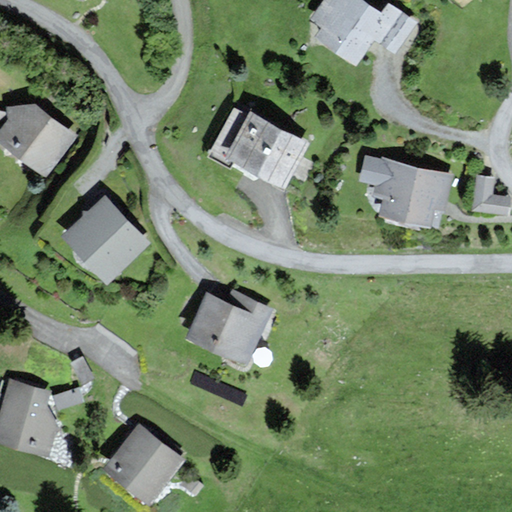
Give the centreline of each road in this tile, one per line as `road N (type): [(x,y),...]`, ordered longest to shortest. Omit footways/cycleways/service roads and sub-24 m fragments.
road 1 (residential): [(130,117),(174,194),(219,231),(257,248),(318,263),(511,264)]
road 2 (residential): [(5,0),(85,45),(130,117)]
road 3 (residential): [(0,298),(122,379)]
road 4 (residential): [(130,117),(168,96),(179,76),(181,0)]
